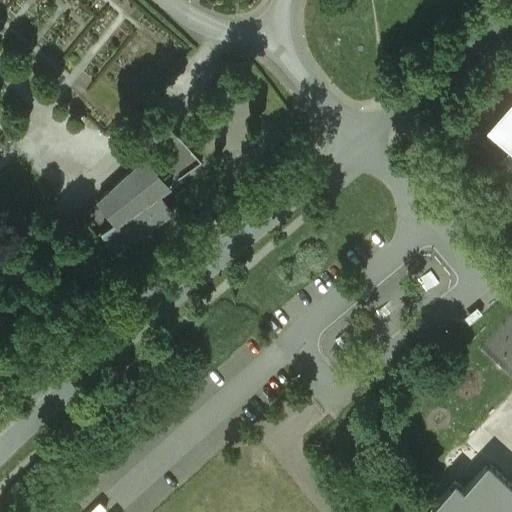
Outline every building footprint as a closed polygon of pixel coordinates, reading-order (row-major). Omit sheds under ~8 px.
[(511,98),(491,122),(511,140),(511,98)] [(511,147),(503,157),(511,164),(511,147)] [(146,153),(137,163),(159,191),(170,183),(146,153)] [(137,163),(98,198),(116,220),(101,230),(117,252),(174,211),(164,197),(159,191),(137,163)] [(8,290),(0,297),(0,327),(23,306),(8,290)] [(463,488),(454,480),(431,505),(438,511),(511,511),(511,484),(487,462),(463,488)]
